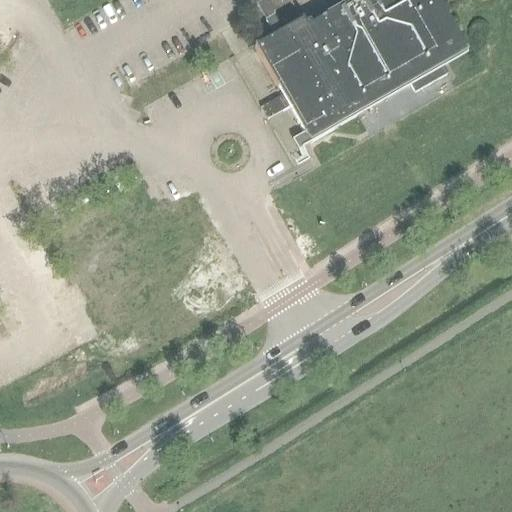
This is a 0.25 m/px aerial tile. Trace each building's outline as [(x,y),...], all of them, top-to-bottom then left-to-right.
[(0,0),(0,48),(22,14),(0,0)] [(265,0),(250,0),(274,40),(255,51),(306,140),(407,82),(415,95),(447,76),(440,63),(463,50),(434,0),(361,0),(307,32),(302,24),(286,33),(265,0)] [(119,167),(56,203),(75,235),(138,199),(119,167)] [(147,271),(143,262),(112,278),(129,311),(161,295),(230,260),(204,209),(158,232),(171,259),(147,271)] [(38,214),(0,235),(0,277),(56,245),(38,214)]
